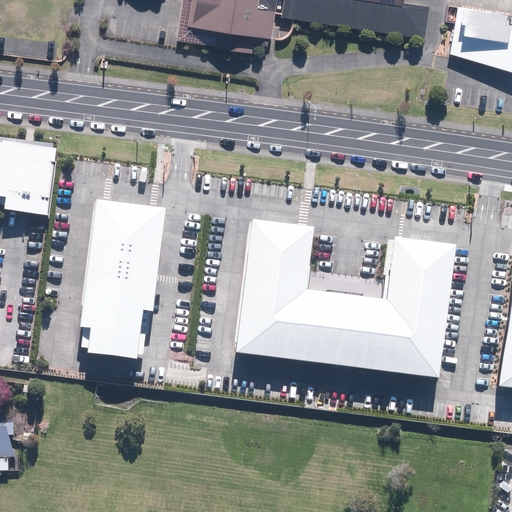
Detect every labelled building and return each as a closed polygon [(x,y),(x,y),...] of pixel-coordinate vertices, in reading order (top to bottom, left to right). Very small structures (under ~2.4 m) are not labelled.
[(191,0),(188,25),(216,29),(214,47),(252,52),(254,44),(270,46),(274,18),(424,40),(429,5),(403,1),(402,0),(191,0)] [(508,13),(457,5),(450,53),(511,70),(511,24),(507,23),(508,13)] [(3,213),(49,219),(58,148),(0,140),(0,199),(4,200),(3,213)] [(164,212),(95,203),(79,329),(82,329),(79,349),(86,350),(85,357),(135,363),(142,314),(151,316),(164,212)] [(301,229),(248,223),(232,355),(435,379),(451,249),(388,241),(381,298),(305,289),(312,230),(301,229)] [(219,239),(208,237),(206,254),(217,256),(219,239)] [(511,274),(498,388),(511,389),(511,274)] [(192,312),(191,325),(201,325),(202,313),(192,312)] [(311,389),(217,372),(214,393),(324,412),(329,386),(312,383),(311,389)] [(0,471),(8,471),(8,458),(14,457),(7,436),(13,436),(13,423),(0,423),(0,471)]
